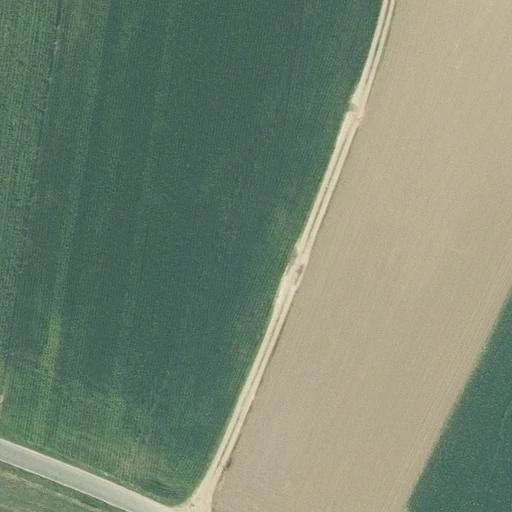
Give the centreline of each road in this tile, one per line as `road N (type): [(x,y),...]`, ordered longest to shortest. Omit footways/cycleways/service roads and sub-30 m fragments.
road 1 (track): [(393,0),(336,176),(204,511)]
road 2 (unclassified): [(150,511),(0,449)]
